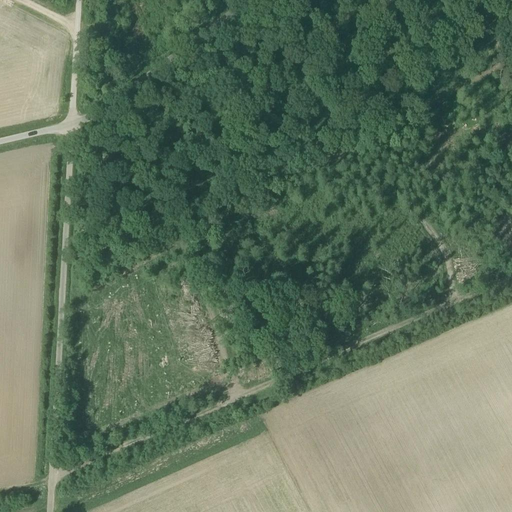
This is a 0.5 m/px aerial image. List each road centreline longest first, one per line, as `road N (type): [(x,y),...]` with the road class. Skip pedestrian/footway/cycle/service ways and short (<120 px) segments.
road 1 (track): [(511,279),(52,472)]
road 2 (unclassified): [(50,511),(71,126)]
road 3 (unclassified): [(71,126),(119,102),(254,0)]
road 4 (track): [(71,126),(79,0)]
